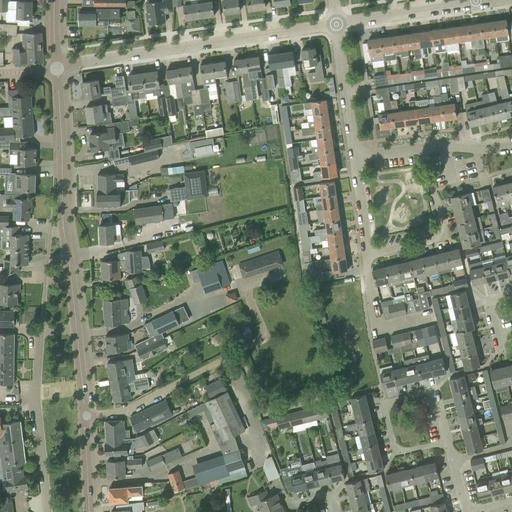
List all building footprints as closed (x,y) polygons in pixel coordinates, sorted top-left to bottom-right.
[(10,1),(10,0),(0,0),(0,10),(10,11),(10,17),(31,18),(32,1),(19,1),(19,2),(10,1)] [(173,0),(160,0),(158,0),(159,3),(146,5),(147,12),(146,13),(147,22),(148,22),(149,25),(166,22),(164,13),(173,12),(174,7),(173,0)] [(197,0),(182,0),(186,19),(200,17),(197,0)] [(214,15),(212,5),(211,0),(197,0),(200,17),(214,15)] [(222,0),(223,3),(225,13),(240,11),(238,0),(222,0)] [(265,8),(263,0),(247,0),(249,10),(265,8)] [(79,25),(96,25),(96,20),(120,20),(120,9),(116,9),(108,9),(96,9),(96,11),(79,11),(79,25)] [(140,15),(136,16),(135,10),(124,11),(127,32),(142,30),(140,15)] [(508,34),(507,29),(506,19),(493,21),(496,41),(509,40),(508,34)] [(493,21),(481,23),(483,38),(489,37),(490,43),(496,42),(496,41),(493,21)] [(474,23),(468,24),(472,49),(478,48),(477,39),(483,38),(481,23),(474,24),(474,23)] [(0,34),(17,36),(17,26),(6,25),(0,24),(0,34)] [(463,26),(455,27),(458,41),(464,40),(466,50),(472,49),(468,24),(463,25),(463,26)] [(455,27),(443,29),(446,50),(459,48),(458,41),(455,27)] [(443,29),(430,30),(433,46),(432,46),(433,52),(446,50),(443,29)] [(430,30),(418,32),(422,58),(429,56),(427,46),(432,46),(433,46),(430,30)] [(28,44),(28,51),(21,52),(21,48),(12,48),(13,63),(43,62),(42,32),(23,33),(24,44),(28,44)] [(418,32),(405,34),(408,49),(413,48),(415,59),(422,58),(418,32)] [(398,35),(393,35),(395,51),(396,55),(401,55),(402,57),(409,56),(408,49),(405,34),(398,35)] [(387,37),(380,38),(382,53),(383,53),(384,60),(384,61),(396,59),(396,55),(395,51),(393,35),(387,36),(387,37)] [(382,53),(380,38),(368,40),(371,62),(384,60),(383,53),(382,53)] [(324,79),(320,54),(316,55),(315,48),(302,50),(303,60),(304,66),(314,64),(315,72),(308,73),(309,77),(310,81),(324,79)] [(293,51),(280,53),(285,86),(292,85),(288,66),(295,65),(294,61),(293,51)] [(285,86),(280,53),(268,55),(270,69),(277,68),(279,87),(285,86)] [(499,56),(500,63),(500,68),(511,66),(511,62),(511,54),(499,56)] [(261,70),(260,66),(259,56),(246,58),(251,87),(255,86),(254,79),(261,78),(262,78),(261,70)] [(251,87),(246,58),(234,60),(236,74),(243,73),(247,100),(252,99),(251,87)] [(225,61),(213,63),(215,77),(227,75),(225,61)] [(215,77),(213,63),(200,65),(202,79),(202,78),(203,85),(216,83),(215,77)] [(193,90),(195,90),(193,80),(191,66),(179,68),(183,97),(191,95),(191,90),(193,90)] [(166,98),(168,114),(168,116),(177,114),(174,98),(183,97),(179,68),(166,70),(168,80),(168,83),(171,97),(166,98)] [(504,70),(496,71),(496,77),(500,90),(507,88),(503,75),(505,75),(504,70)] [(157,71),(143,73),(146,94),(153,93),(153,96),(160,94),(157,71)] [(146,94),(143,73),(128,75),(132,99),(135,98),(135,100),(146,98),(146,94)] [(275,87),(273,73),(271,74),(266,75),(266,77),(268,88),(275,87)] [(387,80),(386,74),(373,76),(375,86),(387,84),(387,80)] [(471,75),(457,77),(459,91),(465,90),(464,81),(471,80),(471,75)] [(126,92),(124,76),(115,77),(117,93),(126,92)] [(268,88),(266,77),(262,78),(261,78),(261,81),(260,81),(262,96),(263,100),(270,99),(269,95),(268,88)] [(457,77),(438,80),(438,85),(451,83),(452,92),(459,91),(457,77)] [(111,94),(110,86),(99,88),(98,80),(82,82),(85,98),(111,94)] [(239,81),(233,82),(236,102),(242,101),(239,81)] [(236,102),(233,82),(225,83),(228,103),(236,102)] [(207,88),(199,89),(203,111),(211,110),(207,88)] [(388,93),(388,88),(385,88),(375,89),(376,96),(384,95),(385,101),(383,102),(385,113),(379,114),(381,129),(393,127),(390,101),(389,93),(388,93)] [(503,102),(507,117),(511,115),(511,100),(510,101),(507,88),(500,90),(503,102)] [(199,89),(195,90),(193,90),(191,90),(191,95),(195,115),(203,114),(203,111),(199,89)] [(32,113),(31,95),(18,96),(18,90),(8,91),(9,98),(11,98),(13,114),(32,113)] [(494,92),(488,93),(494,120),(507,117),(503,102),(497,104),(494,92)] [(440,94),(440,96),(444,119),(456,118),(454,103),(448,104),(447,93),(440,94)] [(477,101),(482,123),(494,120),(488,93),(481,95),(482,100),(477,101)] [(113,106),(128,104),(127,96),(112,98),(113,106)] [(167,115),(168,114),(166,98),(165,96),(157,98),(160,115),(167,115)] [(434,106),(429,107),(431,121),(444,119),(440,96),(433,97),(434,106)] [(313,108),(313,114),(328,112),(326,100),(316,101),(304,103),(305,109),(313,108)] [(396,100),(390,101),(393,127),(406,125),(404,110),(398,111),(396,100)] [(410,109),(404,110),(406,125),(419,123),(416,108),(415,100),(409,101),(410,109)] [(482,123),(477,101),(464,104),(470,126),(482,123)] [(128,104),(130,120),(138,119),(135,103),(128,104)] [(86,107),(88,122),(103,120),(102,113),(108,112),(107,104),(86,107)] [(279,123),(276,104),(270,104),(273,123),(279,123)] [(429,107),(416,108),(419,123),(431,121),(429,107)] [(307,116),(309,128),(330,125),(328,112),(313,114),(314,115),(307,116)] [(32,115),(32,113),(13,114),(14,126),(0,127),(0,140),(5,140),(15,140),(15,136),(34,135),(32,115)] [(117,149),(115,137),(118,137),(117,133),(130,131),(128,121),(115,122),(112,123),(102,124),(103,132),(90,134),(92,150),(108,148),(108,150),(117,149)] [(316,133),(317,139),(332,137),(330,125),(309,128),(302,129),(303,135),(316,133)] [(223,135),(222,127),(205,130),(206,138),(223,135)] [(157,149),(172,145),(171,134),(142,142),(144,152),(157,149)] [(213,144),(212,137),(189,142),(191,151),(196,150),(197,156),(212,152),(211,144),(213,144)] [(311,140),(313,153),(334,150),(332,137),(317,139),(311,140)] [(35,148),(28,148),(28,142),(18,142),(10,142),(10,164),(25,165),(35,165),(35,148)] [(287,149),(288,157),(297,155),(299,155),(298,147),(287,149)] [(128,156),(130,165),(159,158),(157,149),(144,152),(128,156)] [(320,158),(321,165),(335,162),(334,150),(313,153),(308,154),(309,160),(320,158)] [(297,155),(288,157),(290,169),(299,168),(297,155)] [(335,162),(321,165),(322,171),(313,172),(314,179),(323,177),(337,175),(335,162)] [(183,166),(183,165),(167,167),(168,174),(184,172),(184,170),(183,166)] [(0,168),(0,176),(11,176),(11,169),(0,168)] [(203,170),(184,173),(188,199),(207,196),(203,170)] [(25,190),(35,190),(35,174),(16,174),(16,195),(25,194),(25,190)] [(98,175),(98,191),(124,190),(124,174),(115,175),(108,175),(98,175)] [(320,184),(322,196),(336,194),(334,182),(320,184)] [(498,207),(510,204),(505,184),(493,187),(498,207)] [(293,188),(295,200),(304,199),(302,186),(293,188)] [(491,201),(488,188),(481,190),(483,200),(484,202),(487,202),(491,201)] [(124,190),(98,191),(99,208),(121,207),(121,206),(125,206),(131,202),(131,190),(129,190),(127,190),(124,190)] [(452,197),(455,210),(470,206),(467,193),(452,197)] [(14,219),(20,219),(30,219),(30,212),(32,212),(32,199),(26,198),(27,194),(25,194),(16,195),(7,195),(7,208),(14,208),(14,219)] [(317,210),(324,209),(338,207),(336,194),(322,196),(323,203),(316,204),(317,210)] [(295,200),(297,213),(304,212),(302,199),(304,199),(295,200)] [(134,209),(136,224),(164,220),(162,205),(134,209)] [(473,218),(470,206),(455,210),(458,222),(473,218)] [(324,209),(325,221),(340,219),(338,207),(324,209)] [(498,226),(495,213),(486,215),(487,219),(491,218),(493,227),(498,226)] [(511,222),(511,216),(500,220),(502,225),(511,222)] [(483,229),(480,217),(473,218),(458,222),(461,235),(477,231),(483,229)] [(0,225),(8,226),(9,219),(0,218),(0,225)] [(315,236),(319,235),(342,232),(340,219),(325,221),(326,228),(314,230),(315,236)] [(99,225),(100,243),(121,242),(121,233),(120,224),(112,225),(99,225)] [(298,225),(300,238),(308,237),(306,224),(298,225)] [(11,239),(11,249),(28,249),(28,234),(19,234),(19,226),(8,226),(0,225),(0,234),(4,235),(4,239),(11,239)] [(511,231),(511,227),(499,230),(500,235),(511,231)] [(477,231),(461,235),(464,247),(480,243),(485,242),(483,237),(478,238),(477,231)] [(346,243),(345,238),(343,238),(342,232),(319,235),(320,241),(328,239),(329,246),(343,244),(343,243),(346,243)] [(310,249),(308,237),(300,238),(302,250),(310,249)] [(147,244),(149,253),(164,249),(162,240),(147,244)] [(345,257),(345,252),(343,244),(329,246),(331,259),(345,257)] [(490,245),(477,248),(479,253),(491,250),(490,245)] [(459,248),(446,251),(451,271),(456,270),(455,265),(462,263),(459,248)] [(465,251),(466,257),(479,254),(479,253),(477,248),(465,251)] [(28,249),(11,249),(11,259),(4,259),(4,272),(18,272),(19,264),(28,264),(28,249)] [(312,262),(310,249),(302,250),(304,263),(312,262)] [(119,260),(101,261),(102,279),(120,278),(120,270),(128,270),(128,272),(138,272),(138,269),(142,269),(141,250),(127,251),(127,260),(119,260)] [(451,271),(446,251),(434,255),(438,273),(439,274),(451,271)] [(438,273),(434,255),(422,258),(426,276),(438,273)] [(263,272),(259,257),(239,264),(243,278),(263,272)] [(348,257),(325,260),(326,265),(332,264),(333,272),(347,269),(347,268),(350,268),(349,263),(346,263),(345,257),(348,257)] [(397,264),(402,283),(404,292),(408,291),(406,283),(415,282),(413,276),(410,261),(409,258),(401,261),(402,261),(403,262),(397,264)] [(422,258),(410,261),(413,276),(417,275),(419,281),(427,279),(426,276),(422,258)] [(507,260),(494,263),(498,278),(511,275),(510,271),(507,260)] [(222,261),(197,269),(201,280),(205,292),(209,291),(230,284),(222,261)] [(304,263),(306,273),(313,272),(312,262),(304,263)] [(494,263),(482,267),(486,282),(498,278),(494,263)] [(385,267),(388,282),(389,286),(399,283),(402,283),(397,264),(385,267)] [(376,285),(388,282),(385,267),(372,270),(376,285)] [(486,282),(482,267),(470,270),(473,285),(486,282)] [(323,278),(322,274),(322,270),(313,272),(306,273),(307,282),(323,278)] [(127,280),(129,288),(139,285),(136,276),(127,280)] [(453,281),(454,284),(456,289),(468,286),(466,278),(456,280),(453,281)] [(0,303),(17,304),(17,284),(0,284),(0,292),(0,303)] [(139,285),(129,288),(135,303),(146,299),(141,284),(139,285)] [(450,294),(453,307),(468,303),(465,291),(450,294)] [(427,296),(419,298),(422,310),(430,308),(427,296)] [(422,310),(419,298),(413,300),(416,311),(422,310)] [(127,309),(128,309),(127,299),(113,299),(104,300),(105,325),(122,324),(122,323),(129,323),(128,315),(127,315),(127,309)] [(413,300),(406,301),(403,302),(407,314),(416,311),(413,300)] [(403,302),(394,304),(398,316),(407,314),(403,302)] [(453,307),(456,319),(472,315),(468,303),(453,307)] [(394,304),(388,306),(391,317),(398,316),(394,304)] [(388,306),(382,307),(385,319),(391,317),(388,306)] [(155,342),(164,338),(161,333),(188,320),(181,307),(144,325),(150,337),(134,345),(137,350),(155,342)] [(0,326),(14,326),(14,325),(16,325),(16,318),(14,318),(15,311),(0,310),(0,326)] [(443,323),(440,310),(435,312),(438,324),(443,323)] [(456,319),(459,331),(471,329),(475,328),(472,315),(456,319)] [(253,336),(246,320),(234,326),(241,341),(253,336)] [(437,337),(436,335),(434,325),(427,327),(430,338),(437,337)] [(430,338),(427,327),(421,328),(424,340),(430,338)] [(424,340),(421,328),(415,330),(418,341),(424,340)] [(455,332),(459,345),(474,341),(471,329),(459,331),(455,332)] [(418,341),(415,330),(409,331),(412,343),(418,341)] [(412,343),(409,331),(403,333),(406,344),(412,343)] [(128,333),(105,336),(107,351),(123,350),(122,340),(128,339),(128,333)] [(403,333),(397,335),(400,346),(406,344),(403,333)] [(0,360),(14,360),(14,334),(0,334),(0,360)] [(170,335),(164,338),(155,342),(137,350),(141,360),(175,344),(170,335)] [(391,336),(394,348),(400,346),(397,335),(391,336)] [(385,337),(378,339),(381,351),(388,349),(385,337)] [(424,340),(425,345),(438,342),(437,337),(430,338),(424,340)] [(372,341),(375,352),(381,351),(378,339),(372,341)] [(479,351),(477,346),(475,346),(474,341),(459,345),(462,357),(477,353),(479,351)] [(400,346),(401,351),(413,348),(412,343),(406,344),(400,346)] [(477,353),(462,357),(465,369),(480,366),(477,353)] [(416,357),(421,378),(433,375),(430,361),(428,354),(416,357)] [(421,378),(416,357),(403,360),(405,367),(409,381),(421,378)] [(107,362),(111,385),(136,381),(135,380),(147,377),(146,372),(135,374),(132,358),(107,362)] [(442,358),(430,361),(433,375),(446,372),(442,358)] [(452,359),(447,361),(450,373),(455,372),(452,359)] [(0,383),(13,383),(14,360),(0,360),(0,383)] [(511,365),(503,367),(507,383),(511,381),(511,365)] [(405,367),(393,370),(396,384),(409,381),(405,367)] [(507,383),(503,367),(491,371),(493,380),(494,386),(507,383)] [(396,384),(393,370),(380,373),(384,388),(396,384)] [(449,379),(453,391),(467,387),(466,382),(476,380),(474,373),(449,379)] [(136,381),(111,385),(114,401),(131,398),(130,391),(149,387),(147,377),(135,380),(136,381)] [(205,387),(211,398),(226,390),(221,379),(205,387)] [(453,391),(456,403),(470,400),(478,398),(474,386),(467,387),(453,391)] [(245,430),(227,392),(218,396),(205,402),(214,422),(209,425),(212,430),(223,455),(229,475),(236,473),(245,470),(234,435),(245,430)] [(351,398),(354,410),(368,407),(365,394),(351,398)] [(146,428),(173,415),(170,409),(166,400),(130,417),(136,432),(146,428)] [(456,403),(459,416),(473,412),(470,400),(456,403)] [(326,404),(313,407),(316,420),(329,417),(326,404)] [(511,417),(507,405),(500,407),(503,419),(511,417)] [(196,406),(188,410),(191,415),(198,412),(196,406)] [(313,407),(301,410),(304,423),(316,420),(313,407)] [(354,410),(357,423),(371,419),(368,407),(354,410)] [(301,410),(288,413),(292,426),(304,423),(301,410)] [(459,416),(462,428),(476,424),(482,423),(481,418),(475,420),(473,412),(459,416)] [(292,426),(288,413),(276,416),(279,429),(292,426)] [(341,427),(338,414),(333,416),(336,428),(341,427)] [(374,431),(371,419),(357,423),(347,425),(348,430),(358,428),(360,435),(374,431)] [(105,421),(106,436),(130,435),(129,430),(125,430),(124,420),(105,421)] [(24,449),(20,422),(11,423),(11,422),(8,422),(8,423),(0,424),(1,430),(0,430),(0,457),(6,457),(6,452),(24,449)] [(462,428),(465,440),(479,437),(476,424),(462,428)] [(360,435),(363,447),(377,444),(374,431),(360,435)] [(106,455),(107,455),(127,454),(127,447),(140,446),(145,444),(146,445),(153,442),(148,432),(138,437),(135,438),(130,438),(130,435),(106,436),(106,443),(105,443),(105,445),(104,445),(104,450),(106,450),(106,455)] [(479,437),(465,440),(468,453),(482,449),(479,437)] [(363,447),(366,460),(381,456),(377,444),(363,447)] [(24,476),(22,462),(26,462),(24,449),(6,452),(6,457),(0,457),(0,458),(5,457),(8,478),(5,479),(7,492),(18,491),(18,489),(28,488),(27,476),(24,476)] [(507,451),(495,454),(496,459),(508,456),(507,451)] [(168,452),(162,455),(165,464),(172,461),(168,452)] [(147,461),(151,471),(166,464),(165,464),(162,455),(162,454),(147,461)] [(271,455),(260,459),(268,480),(278,476),(271,455)] [(381,456),(366,460),(369,472),(384,468),(381,456)] [(484,462),(482,457),(470,460),(472,470),(473,470),(472,468),(477,467),(478,469),(478,468),(485,466),(484,462)] [(125,468),(141,467),(140,459),(132,459),(132,458),(120,458),(120,460),(107,461),(108,477),(125,476),(125,468)] [(344,478),(342,468),(339,458),(327,461),(332,481),(344,478)] [(252,461),(246,463),(248,469),(254,467),(252,461)] [(332,481),(327,461),(322,462),(321,461),(314,462),(320,484),(332,481)] [(309,466),(302,468),(307,488),(320,484),(314,462),(308,464),(309,466)] [(435,462),(422,465),(426,480),(438,477),(435,462)] [(422,465),(410,468),(414,483),(426,480),(422,465)] [(307,488),(302,468),(302,466),(298,468),(298,470),(290,472),(291,477),(284,479),(289,491),(294,490),(295,491),(296,490),(297,492),(301,491),(302,489),(307,488)] [(410,468),(398,471),(401,486),(414,483),(410,468)] [(168,473),(173,491),(184,488),(178,470),(168,473)] [(500,477),(504,492),(511,489),(511,470),(504,472),(505,476),(500,477)] [(401,486),(398,471),(385,475),(389,489),(401,486)] [(492,475),(487,477),(492,495),(504,492),(500,477),(493,479),(492,475)] [(492,495),(487,477),(482,478),(483,481),(476,483),(479,498),(492,495)] [(346,483),(349,496),(363,492),(370,491),(367,478),(346,483)] [(127,495),(142,494),(142,486),(119,487),(109,488),(110,502),(128,501),(127,495)] [(284,511),(277,494),(268,497),(266,490),(256,494),(248,498),(251,506),(259,503),(262,511),(284,511)] [(349,496),(352,508),(366,504),(363,492),(349,496)] [(0,498),(0,511),(12,511),(11,503),(7,503),(6,498),(0,498)] [(117,511),(111,511),(136,511),(136,510),(140,509),(144,509),(143,501),(139,502),(138,502),(128,503),(116,505),(117,511)] [(430,506),(431,511),(447,511),(445,502),(430,506)] [(352,508),(352,511),(368,511),(368,510),(374,509),(372,503),(366,505),(366,504),(352,508)] [(407,508),(405,503),(393,506),(394,511),(400,510),(405,508),(407,508)]
